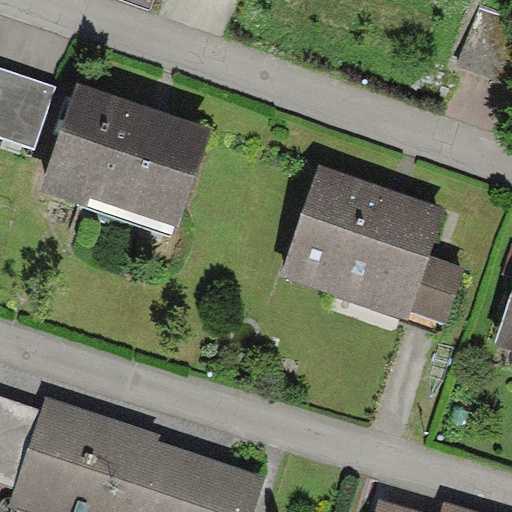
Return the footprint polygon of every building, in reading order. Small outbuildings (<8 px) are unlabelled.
[(511,11),(480,0),(478,0),(451,78),(511,99),(511,11)] [(45,86),(0,70),(0,137),(25,146),(45,86)] [(198,125),(67,77),(29,179),(160,227),(198,125)] [(437,206),(311,161),(271,276),(397,320),(401,310),(421,253),(437,206)] [(437,323),(457,266),(421,253),(401,310),(437,323)] [(511,266),(486,341),(511,350),(511,266)] [(1,499),(36,511),(243,511),(256,474),(149,438),(151,432),(38,395),(35,409),(1,486),(1,499)] [(35,409),(0,398),(0,485),(1,486),(35,409)] [(487,511),(433,496),(429,511),(369,493),(363,511),(487,511)]
